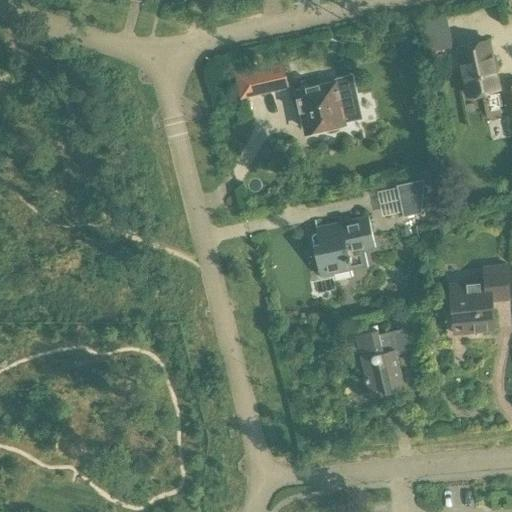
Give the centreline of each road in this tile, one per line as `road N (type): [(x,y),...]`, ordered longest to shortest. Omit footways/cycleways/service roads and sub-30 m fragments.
road 1 (residential): [(258,476),(152,51)]
road 2 (residential): [(382,0),(152,51)]
road 3 (residential): [(152,51),(0,9)]
road 4 (residential): [(258,476),(403,465)]
